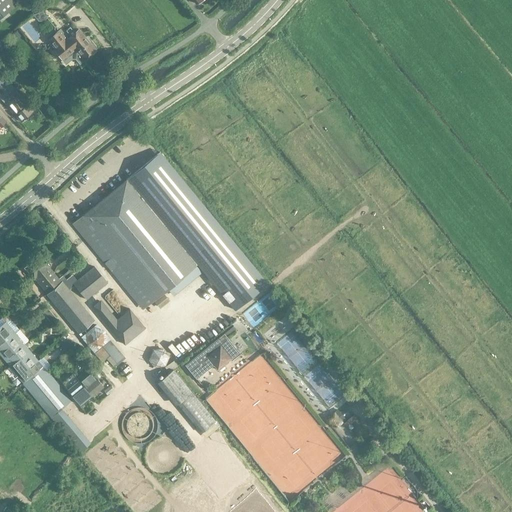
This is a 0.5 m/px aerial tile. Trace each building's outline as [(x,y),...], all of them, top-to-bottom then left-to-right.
[(0,0),(0,18),(15,5),(9,0),(0,0)] [(42,11),(33,15),(38,21),(43,22),(47,18),(42,11)] [(21,31),(34,49),(42,43),(34,31),(38,29),(33,23),(21,31)] [(95,46),(91,41),(89,41),(88,42),(77,30),(68,38),(60,29),(47,39),(55,48),(53,50),(61,60),(71,52),(76,52),(83,61),(95,51),(93,49),(95,48),(95,46)] [(0,74),(0,98),(20,122),(32,112),(0,74)] [(195,266),(126,181),(95,206),(92,209),(72,225),(84,240),(86,239),(142,307),(152,299),(153,301),(195,266)] [(77,264),(69,253),(61,260),(69,270),(77,264)] [(40,255),(23,268),(32,278),(34,280),(35,279),(46,292),(44,293),(46,296),(76,332),(92,319),(62,283),(61,282),(60,282),(47,267),(48,266),(40,255)] [(195,266),(168,289),(173,294),(200,272),(195,266)] [(107,283),(94,268),(73,285),(86,300),(107,283)] [(163,293),(153,301),(158,307),(167,299),(163,293)] [(92,307),(124,346),(145,329),(129,310),(117,320),(100,300),(92,307)] [(0,323),(0,344),(14,332),(4,320),(0,323)] [(16,360),(18,357),(14,353),(24,344),(14,332),(0,344),(0,354),(8,365),(16,360)] [(224,334),(185,365),(197,378),(213,365),(217,370),(240,353),(224,334)] [(69,341),(59,349),(62,353),(72,344),(69,341)] [(114,351),(107,343),(94,354),(101,363),(110,356),(109,355),(114,351)] [(18,357),(16,360),(21,367),(24,364),(27,368),(37,360),(24,344),(14,353),(18,357)] [(335,448),(336,447),(267,357),(256,366),(254,363),(207,399),(285,500),(293,493),(297,499),(337,468),(334,464),(343,458),(335,448)] [(41,364),(37,360),(27,368),(24,364),(21,367),(16,360),(8,365),(21,380),(41,364)] [(152,374),(167,374),(167,361),(151,362),(152,374)] [(69,398),(44,368),(41,364),(21,380),(49,415),(79,450),(80,449),(90,461),(98,454),(88,443),(92,435),(65,402),(69,398)] [(74,376),(88,393),(100,384),(86,367),(74,376)] [(117,383),(128,376),(125,371),(114,378),(117,383)] [(215,421),(174,373),(161,384),(202,432),(215,421)] [(91,398),(88,393),(74,376),(63,386),(72,397),(81,391),(86,397),(76,406),(81,412),(92,404),(89,400),(91,398)] [(326,412),(335,406),(333,403),(324,408),(326,412)] [(343,422),(334,412),(327,418),(336,428),(343,422)] [(421,511),(390,472),(348,505),(342,510),(339,506),(331,511),(421,511)]
